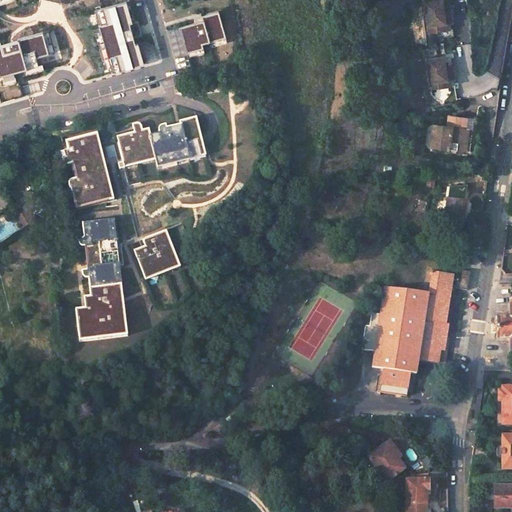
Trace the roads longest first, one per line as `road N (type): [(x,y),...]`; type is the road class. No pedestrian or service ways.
road 1 (residential): [(463,407),(344,408),(208,438),(136,440)]
road 2 (residential): [(463,407),(511,110)]
road 3 (unknown): [(74,88),(176,62),(178,50),(150,0)]
